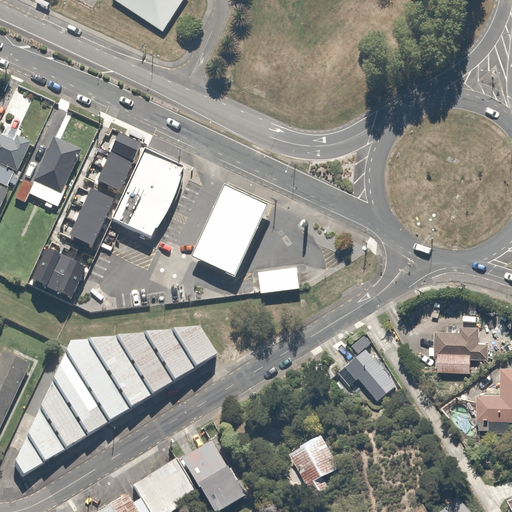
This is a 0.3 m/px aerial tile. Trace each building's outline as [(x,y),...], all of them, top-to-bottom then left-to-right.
[(114,0),(164,33),(186,0),(114,0)] [(63,196),(82,149),(52,137),(34,184),(63,196)] [(0,169),(15,178),(32,147),(18,139),(16,148),(0,139),(0,169)] [(183,172),(142,153),(110,223),(151,241),(166,220),(178,192),(183,172)] [(91,166),(65,221),(81,229),(77,236),(94,244),(104,222),(124,181),(91,166)] [(0,205),(8,189),(0,184),(0,205)] [(268,205),(225,186),(192,257),(235,277),(268,205)] [(59,254),(72,230),(55,221),(42,244),(59,254)] [(298,268),(259,274),(262,294),(301,291),(298,268)] [(384,320),(364,332),(386,366),(405,354),(384,320)] [(22,479),(216,358),(200,330),(70,345),(14,467),(22,479)] [(427,370),(427,380),(465,382),(465,368),(478,369),(478,358),(469,358),(471,331),(439,330),(438,341),(421,340),(419,370),(427,370)] [(0,432),(29,367),(0,354),(0,432)] [(366,359),(333,378),(343,395),(353,388),(370,417),(392,403),(366,359)] [(467,401),(466,429),(511,429),(511,374),(496,374),(495,402),(467,401)] [(329,438),(291,452),(311,507),(329,500),(324,485),(343,478),(329,438)] [(221,511),(245,498),(212,443),(182,462),(212,511),(221,511)] [(170,511),(200,496),(177,459),(133,486),(143,502),(148,511),(170,511)] [(135,507),(128,495),(100,511),(148,511),(143,502),(135,507)]
